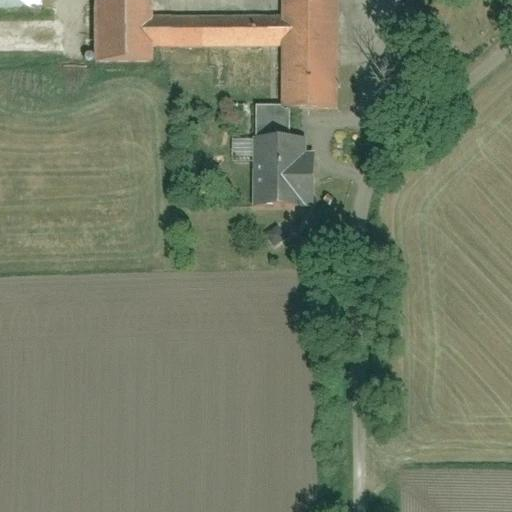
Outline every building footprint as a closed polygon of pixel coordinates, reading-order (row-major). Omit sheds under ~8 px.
[(344,110),(344,0),(288,0),(288,18),(288,48),(288,110),(296,110),(344,110)] [(454,0),(405,0),(392,51),(439,63),(454,0)] [(155,1),(101,1),(100,64),(155,64),(155,48),(155,17),(155,1)] [(155,48),(288,48),(288,18),(155,17),(155,48)] [(295,141),(296,110),(288,110),(261,109),(260,140),(295,141)] [(295,141),(260,140),(258,208),(310,210),(310,203),(319,203),(320,159),(311,158),(312,142),(295,141)]
